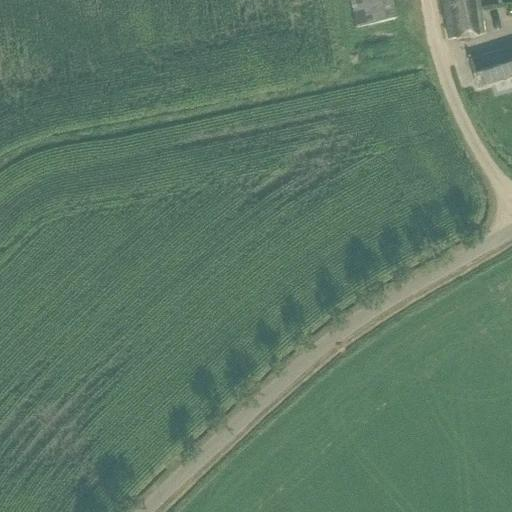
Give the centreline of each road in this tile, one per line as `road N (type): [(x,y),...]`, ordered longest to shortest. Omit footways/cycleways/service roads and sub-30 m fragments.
road 1 (unclassified): [(149,511),(300,365),(396,295),(511,229)]
road 2 (track): [(511,210),(443,81),(426,0)]
